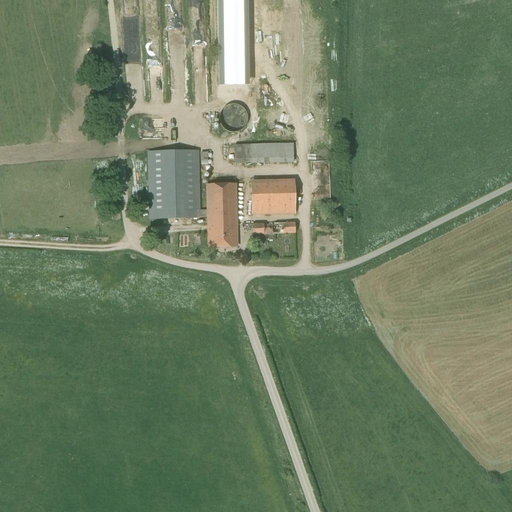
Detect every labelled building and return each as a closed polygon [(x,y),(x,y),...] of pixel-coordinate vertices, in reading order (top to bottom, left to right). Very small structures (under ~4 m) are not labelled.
[(172,44),(182,44),(182,27),(172,28),(172,44)] [(150,35),(150,43),(159,42),(159,34),(150,35)] [(181,64),(181,48),(169,48),(169,64),(181,64)] [(196,73),(197,99),(205,98),(205,73),(196,73)] [(232,133),(236,132),(241,131),(244,128),(246,124),(247,119),(247,114),(245,110),(241,107),(237,105),(232,104),(227,105),(223,108),(220,112),(219,117),(219,121),(220,126),(223,129),(227,132),(232,133)] [(243,163),(249,163),(249,164),(293,163),(292,158),(292,144),(243,145),(243,159),(243,163)] [(314,157),(320,156),(319,149),(296,153),(297,163),(314,161),(314,157)] [(206,185),(206,210),(200,211),(198,150),(146,152),(148,220),(196,219),(196,218),(199,218),(199,217),(206,217),(206,225),(206,231),(207,231),(208,247),(235,246),(235,231),(236,231),(235,185),(206,185)] [(250,215),(295,214),(294,179),(250,180),(250,215)] [(294,222),(251,223),(252,235),(287,234),(294,233),(294,222)]
